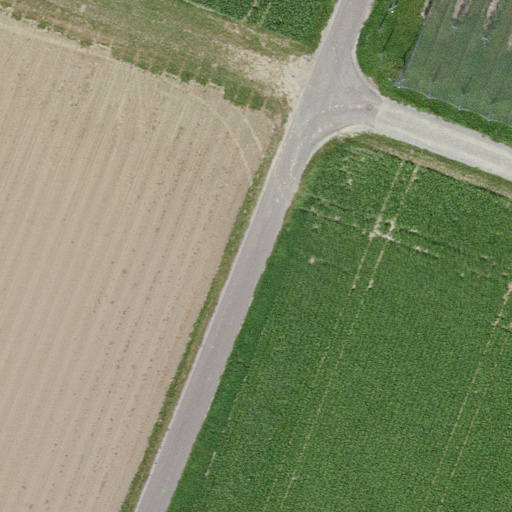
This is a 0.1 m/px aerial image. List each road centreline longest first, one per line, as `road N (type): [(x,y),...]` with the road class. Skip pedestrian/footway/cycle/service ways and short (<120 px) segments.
road 1 (track): [(368,0),(161,511)]
road 2 (track): [(329,97),(511,164)]
